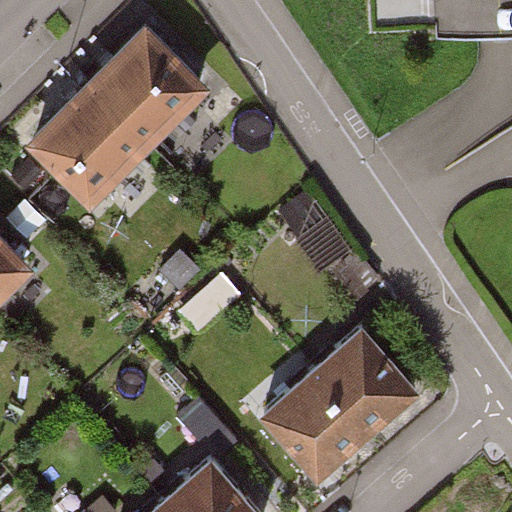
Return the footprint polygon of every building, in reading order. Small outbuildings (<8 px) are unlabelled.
[(84,196),(187,84),(121,23),(18,136),(84,196)] [(0,275),(10,265),(0,254),(0,275)] [(357,323),(310,365),(367,428),(414,386),(357,323)] [(310,365),(263,407),(320,470),(367,428),(310,365)] [(255,511),(210,461),(160,504),(167,511),(255,511)]
